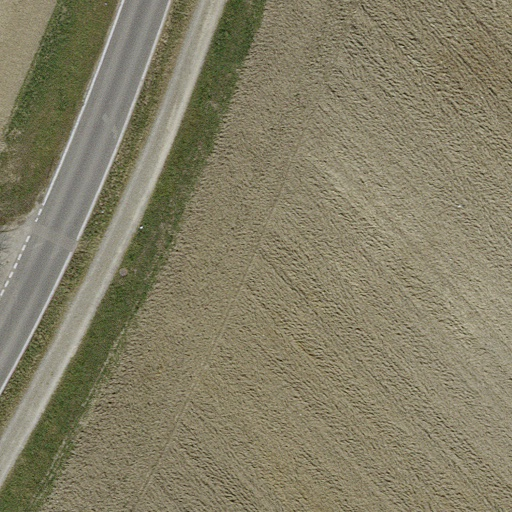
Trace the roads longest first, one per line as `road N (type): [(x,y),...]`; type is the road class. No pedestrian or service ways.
road 1 (track): [(209,0),(81,319),(0,462)]
road 2 (unclassified): [(151,0),(40,275),(0,345)]
